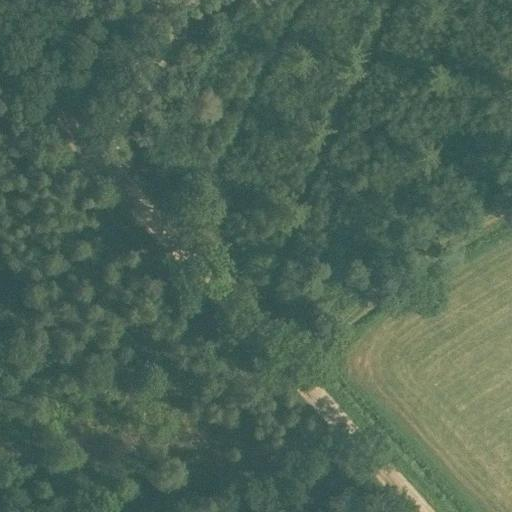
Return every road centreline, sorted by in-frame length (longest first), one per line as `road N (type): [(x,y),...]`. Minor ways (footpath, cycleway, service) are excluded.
road 1 (track): [(414,511),(97,172)]
road 2 (track): [(195,0),(97,172)]
road 3 (track): [(97,172),(0,67)]
